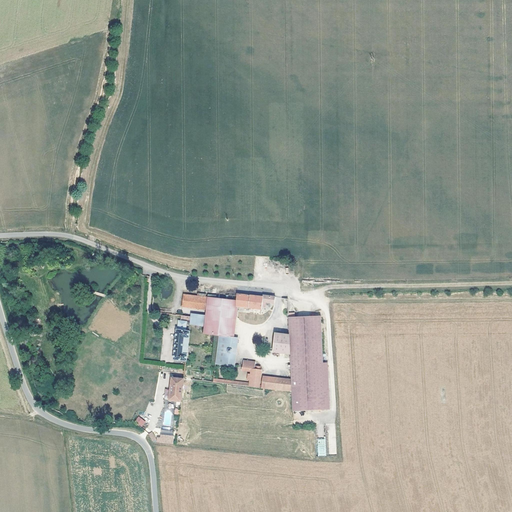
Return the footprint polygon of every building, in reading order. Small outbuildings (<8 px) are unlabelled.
[(258,294),(233,291),(233,298),(232,305),(257,308),(257,306),(261,306),(262,300),(270,301),(271,295),(259,293),(258,294)] [(179,293),(178,304),(187,305),(188,294),(179,293)] [(203,307),(205,295),(188,294),(187,305),(203,307)] [(203,307),(202,315),(201,325),(200,332),(214,334),(227,335),(226,347),(233,348),(234,335),(229,334),(232,305),(233,298),(205,295),(203,307)] [(186,323),(201,325),(202,315),(188,313),(187,315),(186,323)] [(186,323),(187,315),(177,314),(177,319),(183,319),(182,323),(186,323)] [(317,315),(291,316),(285,316),(285,332),(286,352),(287,378),(288,389),(288,410),(321,408),(319,362),(317,315)] [(183,319),(177,319),(175,318),(172,335),(170,358),(181,359),(183,359),(186,329),(182,328),(182,323),(183,319)] [(272,353),(286,352),(285,332),(271,333),(272,353)] [(170,358),(168,376),(180,377),(181,359),(170,358)] [(245,385),(256,386),(257,367),(256,367),(256,364),(251,363),(251,359),(240,358),(239,366),(247,367),(246,371),(246,372),(244,372),(244,378),(246,379),(245,382),(245,385)] [(259,386),(288,389),(287,378),(260,375),(259,386)] [(177,400),(180,377),(168,376),(166,399),(177,400)] [(132,415),(129,417),(134,425),(137,422),(132,415)] [(157,437),(156,442),(173,444),(174,430),(161,429),(160,437),(157,437)] [(145,433),(150,440),(154,438),(148,430),(145,433)] [(318,456),(326,456),(326,439),(318,439),(318,456)]
